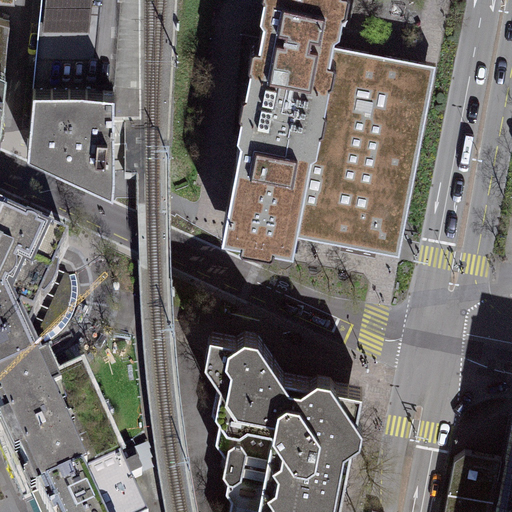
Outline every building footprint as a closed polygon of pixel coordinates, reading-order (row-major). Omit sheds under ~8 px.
[(0,0),(0,122),(11,0),(0,0)] [(41,0),(28,143),(113,185),(114,77),(94,76),(101,0),(41,0)] [(342,0),(266,0),(239,137),(221,221),(295,236),(298,222),(336,32),(342,0)] [(395,241),(398,242),(436,52),(430,51),(394,43),(336,32),(298,222),(395,241)] [(37,353),(28,334),(68,247),(0,215),(0,382),(41,363),(37,353)] [(340,511),(363,390),(298,375),(284,372),(269,345),(211,332),(205,360),(220,388),(213,416),(220,427),(215,447),(224,462),(220,475),(227,486),(224,498),(230,505),(228,511),(340,511)] [(89,471),(41,363),(0,382),(0,412),(37,494),(89,471)] [(511,511),(511,413),(502,458),(455,449),(442,511),(511,511)] [(39,499),(45,511),(146,511),(132,480),(145,473),(134,448),(89,471),(37,494),(39,499)]
